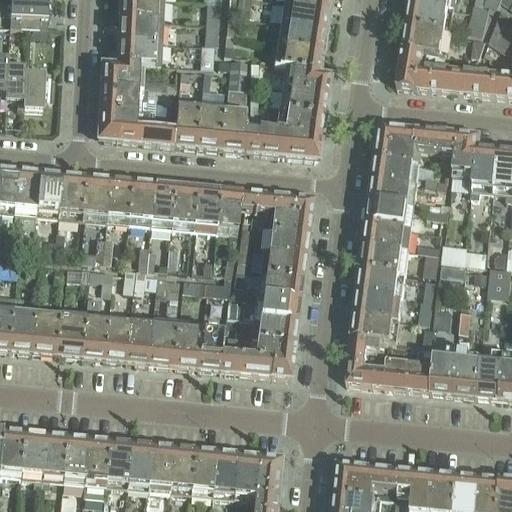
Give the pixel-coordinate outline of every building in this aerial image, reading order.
[(207,0),(205,51),(218,52),(220,0),(207,0)] [(283,0),(282,11),(327,19),(328,9),(331,7),(332,0),(283,0)] [(456,0),(409,0),(409,2),(412,2),(411,9),(454,17),(456,0)] [(511,0),(492,0),(493,9),(511,8),(511,0)] [(21,24),(31,25),(40,25),(40,36),(47,36),(49,5),(10,3),(9,34),(20,35),(21,24)] [(120,17),(120,27),(162,29),(163,7),(118,5),(118,17),(120,17)] [(449,42),(454,17),(411,9),(409,18),(407,17),(404,31),(403,35),(401,48),(404,48),(403,57),(423,61),(446,64),(449,42)] [(485,43),(491,14),(476,10),(469,39),(485,43)] [(325,27),(327,19),(282,11),(279,32),(326,40),(328,31),(325,27)] [(21,24),(20,35),(30,35),(31,25),(21,24)] [(40,25),(31,25),(30,35),(40,36),(40,25)] [(117,37),(116,49),(161,51),(162,29),(120,27),(119,37),(117,37)] [(276,52),(320,60),(322,51),(325,49),(326,40),(279,32),(276,52)] [(118,71),(139,72),(159,73),(161,51),(116,49),(115,60),(118,60),(118,71)] [(320,60),(276,52),(273,74),(283,75),(319,82),(321,72),(319,69),(320,60)] [(495,105),(497,83),(421,76),(423,61),(403,57),(397,96),(495,105)] [(101,70),(100,93),(138,96),(139,72),(118,71),(101,70)] [(24,117),(26,78),(26,72),(7,71),(6,108),(16,109),(16,117),(24,117)] [(330,83),(319,82),(283,75),(280,96),(327,104),(330,83)] [(45,79),(26,78),(24,117),(43,118),(45,79)] [(511,84),(497,83),(495,105),(511,106),(511,84)] [(156,91),(147,90),(146,102),(155,103),(156,91)] [(136,120),(138,96),(100,93),(99,116),(136,120)] [(324,125),(327,104),(280,96),(278,116),(324,125)] [(173,154),(196,157),(200,114),(188,113),(189,100),(179,99),(177,112),(176,123),(175,132),(174,138),(173,154)] [(228,99),(226,116),(223,159),(243,161),(245,131),(247,101),(228,99)] [(222,116),(200,114),(196,157),(219,159),(222,116)] [(143,129),(152,130),(153,121),(136,120),(99,116),(98,147),(173,154),(174,138),(152,135),(142,134),(143,129)] [(324,125),(278,116),(275,138),(322,146),(324,125)] [(152,135),(174,138),(175,132),(176,123),(153,121),(152,130),(152,135)] [(319,168),(322,146),(275,138),(275,139),(265,138),(265,133),(245,131),(243,161),(319,168)] [(458,163),(460,142),(380,134),(373,188),(418,194),(420,172),(414,171),(416,158),(458,163)] [(460,142),(458,163),(455,186),(468,187),(468,194),(475,195),(479,156),(481,144),(460,142)] [(496,202),(501,158),(479,156),(475,195),(473,206),(481,207),(481,200),(496,202)] [(511,210),(511,159),(501,158),(496,202),(509,203),(508,210),(511,210)] [(18,179),(0,176),(0,221),(13,222),(18,179)] [(39,181),(18,179),(13,222),(35,224),(39,181)] [(57,227),(62,183),(39,181),(35,224),(57,227)] [(110,188),(62,183),(57,227),(106,232),(110,188)] [(132,190),(110,188),(106,232),(127,234),(132,190)] [(418,194),(373,188),(371,210),(415,215),(418,194)] [(132,190),(127,234),(150,236),(154,192),(132,190)] [(154,192),(150,236),(171,238),(175,194),(154,192)] [(220,199),(175,194),(171,238),(196,240),(216,243),(220,199)] [(239,219),(242,201),(220,199),(216,243),(237,245),(240,219),(239,219)] [(239,219),(240,219),(268,222),(266,239),(310,243),(314,213),(309,207),(242,201),(239,219)] [(415,215),(371,210),(368,232),(412,238),(415,215)] [(368,232),(365,254),(409,259),(412,238),(368,232)] [(266,239),(263,260),(307,265),(310,243),(266,239)] [(96,270),(112,271),(113,246),(97,245),(96,270)] [(362,276),(406,281),(409,259),(365,254),(362,276)] [(263,260),(260,282),(304,287),(307,265),(263,260)] [(0,280),(15,283),(17,271),(0,267),(0,280)] [(126,276),(125,296),(152,297),(152,284),(148,284),(148,273),(139,273),(139,277),(126,276)] [(84,277),(83,287),(114,288),(115,278),(84,277)] [(361,280),(359,301),(403,307),(406,285),(361,280)] [(260,282),(257,304),(301,309),(304,287),(260,282)] [(356,323),(400,329),(403,307),(359,301),(356,323)] [(0,304),(0,357),(9,358),(14,306),(0,304)] [(299,331),(301,309),(257,304),(254,326),(299,331)] [(36,317),(22,315),(23,307),(14,306),(9,358),(31,360),(36,317)] [(31,360),(81,365),(85,322),(36,317),(31,360)] [(103,368),(108,324),(85,322),(81,365),(103,368)] [(353,345),(381,349),(397,350),(400,329),(356,323),(353,345)] [(129,326),(108,324),(103,368),(125,370),(129,326)] [(125,370),(147,372),(152,329),(129,326),(125,370)] [(254,326),(251,347),(296,352),(299,331),(254,326)] [(147,372),(197,377),(202,334),(152,329),(147,372)] [(296,352),(251,347),(223,345),(224,336),(202,334),(197,377),(291,387),(296,352)] [(350,373),(365,374),(368,356),(380,357),(381,349),(353,345),(350,373)] [(455,403),(460,357),(449,355),(448,362),(436,360),(435,372),(432,401),(455,403)] [(478,405),(482,365),(470,364),(471,358),(460,357),(455,403),(478,405)] [(501,408),(505,361),(494,360),(493,366),(482,365),(478,405),(501,408)] [(511,408),(511,361),(505,361),(501,408),(511,408)] [(408,399),(411,370),(388,367),(387,376),(385,396),(408,399)] [(432,401),(435,372),(411,370),(408,399),(432,401)] [(387,376),(365,374),(350,373),(347,393),(385,396),(387,376)] [(24,441),(2,439),(0,463),(0,486),(20,488),(24,441)] [(46,443),(24,441),(20,488),(41,490),(46,443)] [(67,445),(46,443),(41,490),(63,492),(67,445)] [(88,448),(67,445),(63,492),(84,495),(88,448)] [(110,450),(88,448),(84,495),(105,497),(110,450)] [(131,452),(110,450),(105,497),(127,499),(131,452)] [(153,454),(131,452),(127,499),(148,501),(153,454)] [(174,456),(153,454),(148,501),(170,503),(174,456)] [(174,456),(170,503),(191,505),(195,458),(174,456)] [(217,460),(195,458),(191,505),(212,507),(217,460)] [(238,463),(217,460),(212,507),(234,510),(238,463)] [(259,465),(238,463),(234,510),(254,511),(259,465)] [(277,511),(282,467),(259,465),(254,511),(277,511)] [(338,472),(335,504),(367,506),(368,496),(409,500),(411,479),(338,472)] [(434,511),(438,481),(415,479),(411,511),(434,511)] [(454,511),(457,483),(438,481),(434,511),(454,511)] [(457,483),(454,511),(475,511),(478,485),(457,483)] [(497,511),(500,487),(478,485),(475,511),(497,511)] [(511,511),(511,488),(500,487),(497,511),(511,511)]
